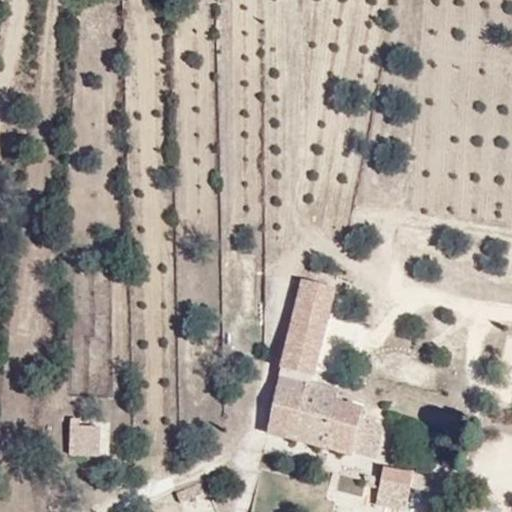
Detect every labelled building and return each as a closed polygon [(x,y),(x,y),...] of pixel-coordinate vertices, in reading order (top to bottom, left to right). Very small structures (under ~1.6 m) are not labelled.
[(298,373),(267,365),(250,429),(334,450),(334,449),(345,416),(347,406),(320,399),(323,387),(295,380),(298,373)] [(345,416),(334,449),(357,455),(366,422),(345,416)] [(101,423),(69,422),(67,455),(99,456),(101,423)] [(415,473),(365,464),(363,478),(393,484),(413,487),(415,473)] [(393,484),(363,478),(358,503),(389,508),(393,484)]
